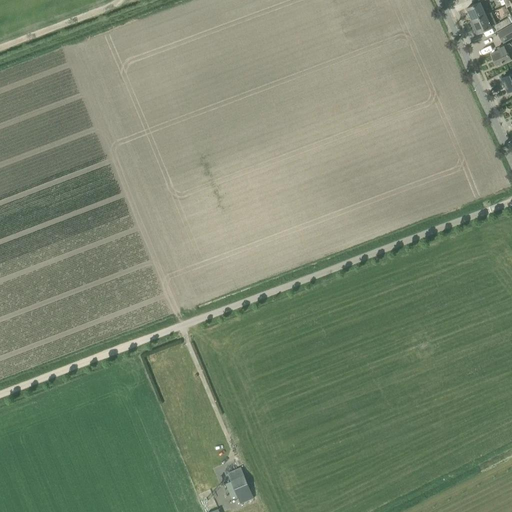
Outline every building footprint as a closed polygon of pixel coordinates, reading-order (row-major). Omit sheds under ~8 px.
[(480,2),(467,8),(473,20),(486,15),(480,2)] [(491,12),(486,15),(473,20),(478,33),(494,26),(497,31),(511,22),(511,19),(511,16),(496,24),(491,12)] [(511,25),(498,33),(503,42),(511,37),(511,25)] [(497,66),(511,59),(511,42),(504,45),(498,48),(499,50),(492,53),(497,66)] [(511,73),(502,78),(508,92),(511,89),(511,73)] [(241,503),(254,498),(241,467),(228,473),(241,503)]
